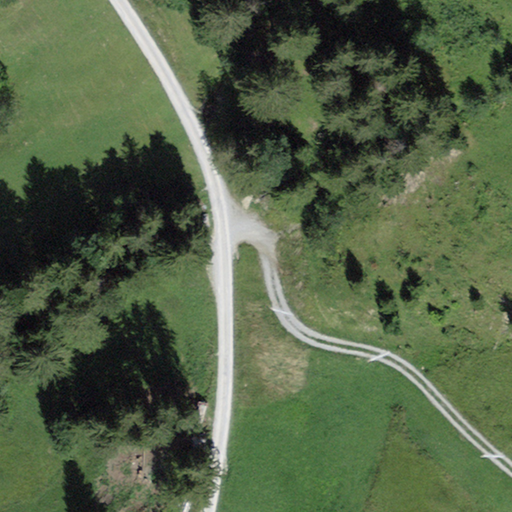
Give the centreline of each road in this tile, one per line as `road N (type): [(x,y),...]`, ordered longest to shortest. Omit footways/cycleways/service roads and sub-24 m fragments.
road 1 (track): [(511,473),(414,379),(384,361),(312,341),(288,323),(253,236),(223,223)]
road 2 (track): [(223,223),(220,430),(205,511)]
road 3 (track): [(113,0),(172,95),(223,223)]
